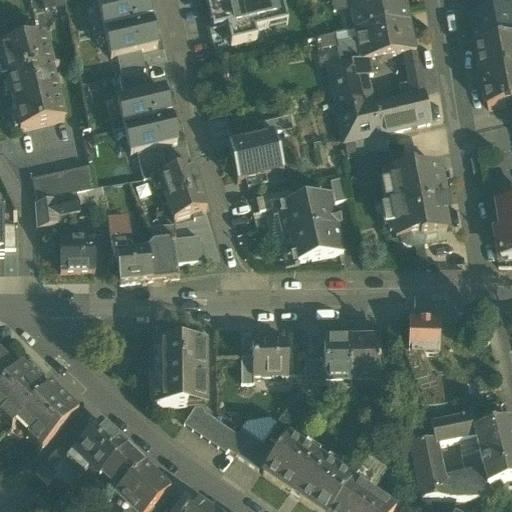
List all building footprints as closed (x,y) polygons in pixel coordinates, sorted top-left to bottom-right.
[(63,0),(42,0),(44,9),(65,6),(63,0)] [(97,10),(104,36),(150,25),(143,0),(138,0),(128,3),(103,9),(97,10)] [(126,0),(100,0),(103,9),(128,3),(126,0)] [(203,0),(210,26),(223,22),(230,50),(256,43),(255,36),(287,28),(279,0),(203,0)] [(346,0),(347,2),(353,33),(354,33),(409,26),(404,0),(346,0)] [(471,7),(474,19),(487,16),(485,5),(471,7)] [(472,19),(477,50),(511,43),(511,11),(487,16),(474,19),(472,19)] [(110,64),(116,63),(140,57),(156,53),(150,25),(104,36),(110,64)] [(409,26),(354,33),(353,33),(315,42),(317,54),(320,53),(320,54),(337,50),(337,47),(356,43),(360,65),(369,63),(402,58),(414,56),(409,26)] [(45,40),(0,50),(0,58),(6,83),(51,72),(53,72),(45,40)] [(356,43),(337,47),(337,50),(340,68),(326,71),(330,87),(372,79),(369,63),(360,65),(356,43)] [(511,43),(477,50),(488,113),(511,109),(511,43)] [(414,56),(402,58),(404,69),(417,67),(416,65),(417,65),(415,56),(414,56)] [(116,63),(121,80),(141,75),(144,75),(140,57),(116,63)] [(51,72),(6,83),(19,136),(64,125),(51,72)] [(121,80),(118,81),(123,104),(147,98),(141,75),(121,80)] [(420,84),(398,89),(401,102),(423,97),(420,84)] [(401,102),(353,113),(348,91),(331,93),(343,147),(354,144),(378,140),(388,137),(430,127),(423,97),(401,102)] [(116,106),(123,133),(169,123),(163,95),(147,98),(123,104),(116,106)] [(289,122),(263,129),(265,140),(274,137),(292,133),(289,122)] [(129,160),(136,158),(160,153),(175,149),(169,123),(123,133),(129,160)] [(283,176),(274,137),(265,140),(227,149),(236,185),(236,188),(263,181),(283,176)] [(378,140),(354,144),(358,161),(381,157),(378,140)] [(322,150),(312,152),(316,166),(326,164),(322,150)] [(136,158),(142,186),(150,184),(166,178),(160,153),(136,158)] [(381,157),(358,161),(363,186),(383,181),(383,179),(385,179),(381,157)] [(166,178),(150,184),(153,193),(153,194),(161,191),(173,226),(206,215),(191,170),(166,178)] [(88,171),(31,183),(36,206),(87,196),(93,195),(88,171)] [(438,171),(397,179),(396,177),(385,179),(383,179),(383,181),(395,242),(399,241),(400,245),(403,248),(405,249),(407,250),(411,251),(423,249),(421,240),(446,235),(439,198),(443,197),(438,171)] [(266,190),(263,181),(236,188),(236,185),(224,188),(227,199),(246,195),(266,190)] [(340,183),(329,186),(334,207),(345,205),(340,183)] [(133,200),(153,193),(150,184),(142,186),(129,188),(133,200)] [(93,195),(87,196),(89,206),(91,212),(89,212),(91,223),(106,220),(101,193),(93,195)] [(246,195),(227,199),(229,210),(249,205),(246,195)] [(290,195),(255,203),(258,216),(276,212),(276,211),(293,207),(290,195)] [(87,196),(75,198),(78,209),(89,206),(87,196)] [(75,198),(55,203),(58,220),(79,215),(78,209),(75,198)] [(293,207),(276,211),(276,212),(289,269),(342,257),(335,228),(338,227),(335,216),(332,216),(328,199),(293,207)] [(36,206),(34,207),(36,233),(60,228),(58,220),(55,203),(36,206)] [(511,204),(498,207),(502,232),(496,233),(501,259),(511,256),(511,204)] [(125,221),(107,225),(113,257),(115,257),(132,255),(125,221)] [(15,230),(3,230),(3,255),(15,255),(15,230)] [(174,230),(147,232),(152,245),(174,243),(174,230)] [(174,243),(177,269),(201,267),(198,242),(174,243)] [(93,243),(60,243),(60,276),(94,276),(93,243)] [(174,243),(152,245),(145,254),(147,253),(151,284),(178,281),(177,269),(174,243)] [(132,255),(115,257),(119,288),(151,284),(147,253),(145,254),(132,255)] [(437,325),(410,324),(409,358),(418,359),(437,359),(437,325)] [(339,345),(339,347),(324,347),(324,366),(324,387),(350,387),(350,345),(339,345)] [(361,347),(361,345),(350,345),(350,387),(378,386),(378,346),(361,347)] [(287,346),(252,346),(252,362),(252,381),(253,381),(287,380),(287,346)] [(185,351),(185,347),(155,348),(156,411),(185,411),(185,406),(203,406),(203,351),(185,351)] [(0,391),(16,374),(0,358),(0,391)] [(418,359),(409,358),(404,359),(413,386),(413,387),(425,383),(418,359)] [(252,362),(240,362),(240,388),(253,388),(253,381),(252,381),(252,362)] [(324,366),(303,366),(304,387),(324,387),(324,366)] [(79,416),(50,388),(44,393),(20,370),(16,374),(0,391),(0,420),(4,416),(18,429),(27,419),(38,429),(27,440),(42,455),(79,416)] [(425,383),(413,387),(421,412),(441,411),(436,381),(425,383)] [(413,386),(402,389),(409,412),(421,412),(413,387),(413,386)] [(461,410),(443,411),(446,426),(463,423),(461,410)] [(441,411),(421,412),(426,431),(430,431),(430,430),(446,426),(443,411),(441,411)] [(237,440),(203,417),(203,412),(194,412),(183,428),(225,457),(227,454),(237,440)] [(500,413),(475,419),(476,420),(470,422),(474,434),(504,427),(500,413)] [(446,426),(430,430),(430,431),(433,446),(435,446),(436,451),(474,443),(472,435),(474,434),(470,422),(446,426)] [(126,452),(99,426),(71,456),(68,459),(84,474),(87,470),(98,481),(102,477),(126,452)] [(474,434),(472,435),(474,443),(477,454),(481,469),(483,477),(486,491),(488,490),(511,483),(511,438),(509,426),(474,434)] [(433,446),(420,448),(416,432),(400,436),(403,452),(409,451),(420,504),(447,504),(443,486),(436,451),(435,446),(433,446)] [(251,441),(241,434),(237,440),(227,454),(236,460),(251,441)] [(251,441),(236,460),(246,467),(261,447),(251,441)] [(332,511),(351,485),(286,441),(261,477),(312,511),(332,511)] [(261,447),(246,467),(258,475),(271,454),(261,447)] [(59,451),(35,477),(47,488),(58,477),(54,474),(68,459),(59,451)] [(126,452),(102,477),(119,494),(143,469),(126,452)] [(477,454),(469,455),(461,457),(462,464),(468,463),(470,471),(481,469),(477,454)] [(119,494),(115,500),(127,511),(151,511),(169,494),(143,469),(119,494)] [(375,481),(361,471),(352,485),(365,494),(375,481)] [(483,477),(443,486),(447,504),(489,503),(488,490),(486,491),(483,477)] [(351,485),(332,511),(391,511),(365,494),(352,485),(351,485)] [(102,511),(107,507),(90,490),(79,502),(89,511),(102,511)] [(48,511),(34,498),(20,511),(48,511)] [(205,511),(193,503),(186,511),(205,511)]
